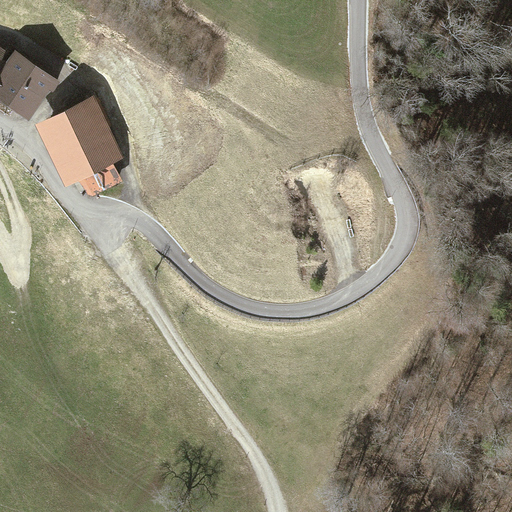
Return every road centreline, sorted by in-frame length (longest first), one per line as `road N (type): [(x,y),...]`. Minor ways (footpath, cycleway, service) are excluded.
road 1 (track): [(87,209),(134,220),(218,293),(257,309),(294,314),(360,287),(393,260),(407,236),(408,205),(372,133),(362,90),(361,0)]
road 2 (track): [(274,511),(258,472),(87,209)]
road 3 (track): [(0,127),(87,209)]
